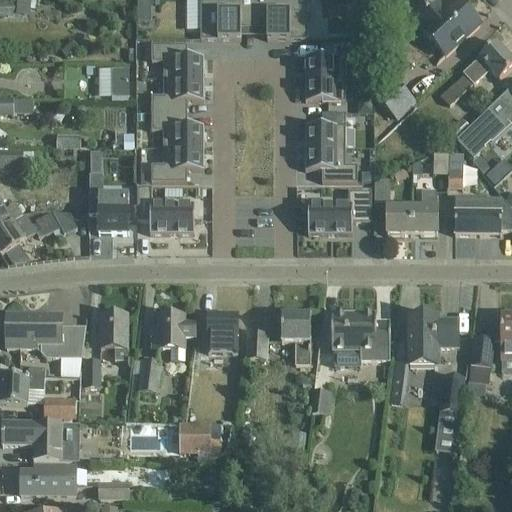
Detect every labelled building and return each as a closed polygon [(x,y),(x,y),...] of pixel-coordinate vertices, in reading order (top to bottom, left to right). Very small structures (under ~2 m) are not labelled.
[(458,4),(446,14),(444,16),(437,8),(439,6),(433,0),(410,0),(408,2),(401,9),(424,35),(423,36),(445,61),(465,42),(480,28),(458,4)] [(241,36),(254,36),(254,1),(201,1),(201,44),(241,44),(241,36)] [(254,1),(254,36),(267,36),(267,44),(308,44),(308,1),(254,1)] [(375,1),(365,1),(365,24),(375,25),(375,1)] [(151,2),(137,2),(137,10),(151,10),(151,2)] [(25,5),(0,4),(0,18),(25,19),(25,5)] [(375,25),(359,25),(359,44),(375,45),(375,25)] [(66,62),(77,50),(72,45),(60,56),(66,62)] [(464,77),(465,79),(441,101),(449,110),(474,88),(475,89),(491,75),(499,84),(511,73),(511,63),(497,47),(464,77)] [(164,84),(204,84),(204,61),(187,61),(187,49),(152,49),(152,67),(164,67),(164,84)] [(308,61),(308,84),(348,84),(348,67),(360,67),(360,49),(325,49),(325,61),(308,61)] [(111,73),(111,101),(128,101),(128,73),(111,73)] [(414,107),(391,83),(373,101),(396,124),(414,107)] [(204,106),(204,84),(164,84),(164,101),(152,101),(152,118),(187,118),(187,106),(204,106)] [(348,84),(308,84),(308,106),(348,106),(348,84)] [(488,145),(511,123),(511,94),(511,93),(488,114),(488,115),(456,145),(474,164),(491,149),(488,145)] [(363,103),(358,107),(358,117),(366,117),(372,117),(372,108),(372,103),(363,103)] [(22,104),(14,104),(0,104),(0,118),(14,118),(22,118),(34,118),(34,105),(22,105),(22,104)] [(88,113),(82,110),(76,113),(76,120),(82,124),(88,120),(88,113)] [(164,153),(204,153),(204,130),(187,130),(187,118),(152,118),(152,136),(164,136),(164,153)] [(463,123),(449,137),(456,144),(470,130),(463,123)] [(308,130),(308,153),(348,153),(348,130),(308,130)] [(124,138),(124,155),(134,155),(134,138),(124,138)] [(81,140),(57,139),(57,154),(81,154),(81,140)] [(204,175),(204,153),(164,153),(164,170),(152,170),(152,187),(187,187),(187,175),(204,175)] [(348,170),(348,153),(308,153),(308,175),(325,175),(325,187),(360,187),(360,170),(348,170)] [(0,156),(0,173),(24,174),(24,173),(43,173),(43,157),(0,156)] [(448,193),(463,193),(463,158),(446,158),(446,179),(449,179),(448,193)] [(412,169),(412,180),(421,180),(421,164),(412,169)] [(496,171),(487,179),(495,188),(504,180),(496,171)] [(129,239),(129,219),(129,201),(119,201),(104,200),(103,178),(89,179),(90,200),(89,200),(89,220),(99,219),(99,239),(129,239)] [(374,192),(374,208),(389,208),(389,181),(374,189),(374,192)] [(152,192),(138,192),(138,226),(150,226),(150,239),(195,239),(195,209),(152,208),(152,192)] [(311,209),(311,240),(355,240),(355,224),(374,224),(374,208),(374,192),(351,192),(351,209),(311,209)] [(437,240),(437,212),(436,196),(421,196),(422,212),(410,212),(410,240),(437,240)] [(0,235),(14,226),(23,220),(15,207),(6,213),(0,203),(0,235)] [(501,241),(501,236),(511,236),(511,215),(502,203),(456,203),(455,240),(501,241)] [(387,212),(387,220),(387,240),(410,240),(410,212),(387,212)] [(26,218),(23,220),(14,226),(0,235),(0,257),(2,260),(36,238),(40,243),(61,233),(65,240),(78,234),(70,218),(53,217),(35,224),(37,226),(32,229),(26,218)] [(7,318),(7,353),(37,354),(37,349),(41,349),(41,358),(47,363),(60,363),(60,381),(79,382),(86,331),(62,331),(62,318),(7,318)] [(128,365),(128,353),(129,319),(101,319),(100,352),(115,353),(115,365),(128,365)] [(184,350),(184,342),(195,342),(195,327),(185,327),(185,320),(158,319),(157,336),(152,336),(152,353),(171,354),(170,365),(185,366),(186,350),(184,350)] [(225,371),(238,371),(238,320),(209,320),(209,345),(225,345),(225,371)] [(311,369),(311,340),(311,320),(282,320),(282,347),(297,347),(297,369),(311,369)] [(376,320),(332,320),(332,356),(334,356),(334,370),(360,370),(360,365),(391,365),(390,327),(376,327),(376,320)] [(408,320),(408,335),(411,335),(411,342),(408,342),(408,362),(408,369),(439,369),(439,352),(458,352),(458,324),(439,324),(439,320),(408,320)] [(501,365),(511,364),(511,320),(501,320),(501,365)] [(268,364),(269,338),(250,337),(249,363),(268,364)] [(490,388),(495,345),(476,342),(470,386),(490,388)] [(198,356),(196,378),(207,379),(209,357),(198,356)] [(163,367),(144,364),(139,396),(158,399),(163,367)] [(101,393),(101,365),(83,365),(83,393),(101,393)] [(28,394),(36,395),(44,395),(45,373),(29,373),(29,380),(0,379),(0,408),(28,410),(28,394)] [(444,383),(440,416),(461,419),(465,386),(444,383)] [(469,388),(467,400),(483,402),(485,390),(469,388)] [(223,402),(224,402),(224,407),(236,407),(223,393),(223,402)] [(318,420),(331,421),(333,397),(314,394),(311,419),(318,420)] [(76,423),(76,405),(45,405),(44,423),(76,423)] [(461,419),(440,416),(435,456),(456,459),(461,419)] [(78,466),(78,428),(2,428),(2,451),(34,451),(34,466),(54,466),(78,466)] [(211,429),(180,429),(180,460),(211,460),(212,452),(211,429)] [(257,439),(246,431),(240,440),(251,448),(257,439)] [(76,471),(57,471),(37,471),(37,476),(21,476),(21,500),(75,500),(76,471)] [(99,504),(129,504),(130,489),(99,489),(99,504)] [(138,493),(138,507),(170,509),(171,494),(138,493)]
